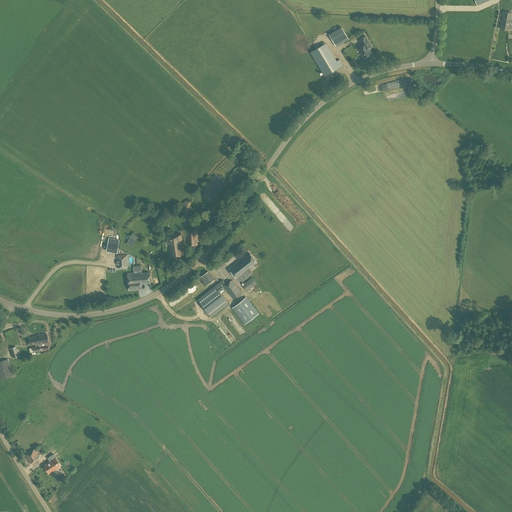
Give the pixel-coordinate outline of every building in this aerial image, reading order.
[(509,30),(511,13),(503,12),(500,28),(509,30)] [(329,34),(333,41),(338,38),(341,42),(346,39),(344,35),(345,34),(341,27),(329,34)] [(368,48),(371,46),(365,36),(359,40),(362,46),(364,45),(366,49),(368,48)] [(336,61),(326,43),(311,51),(326,76),(343,65),(339,59),(336,61)] [(371,54),(368,48),(366,49),(364,45),(362,46),(358,49),(361,53),(364,58),(371,54)] [(188,210),(191,202),(186,200),(185,203),(183,202),(181,207),(188,210)] [(197,245),(197,230),(186,230),(187,238),(187,242),(187,245),(189,245),(195,245),(197,245)] [(126,243),(132,246),(138,236),(132,233),(126,243)] [(182,244),(181,240),(182,240),(181,234),(166,236),(167,243),(168,243),(170,256),(183,255),(182,247),(181,247),(181,244),(182,244)] [(117,253),(118,244),(108,242),(106,251),(117,253)] [(256,262),(250,253),(242,259),(241,258),(228,268),(240,283),(253,273),(249,268),(251,267),(253,269),(255,268),(253,265),(256,262)] [(128,267),(128,255),(116,255),(117,261),(116,261),(116,264),(117,264),(117,267),(118,267),(118,269),(127,268),(127,267),(128,267)] [(137,277),(138,285),(142,285),(142,284),(150,283),(150,272),(140,273),(140,272),(142,272),(141,265),(137,266),(138,277),(137,277)] [(139,289),(138,285),(137,277),(138,277),(137,266),(133,266),(134,273),(128,273),(129,290),(139,289)] [(199,277),(205,285),(214,279),(208,270),(199,277)] [(247,291),(256,284),(252,278),(242,285),(247,291)] [(226,284),(223,280),(219,283),(219,282),(197,299),(211,317),(228,303),(221,294),(226,290),(233,299),(242,292),(232,280),(231,281),(230,280),(226,284)] [(246,298),(233,308),(245,323),(258,313),(246,298)] [(22,346),(18,334),(11,336),(5,338),(8,349),(10,349),(12,358),(18,356),(16,348),(22,346)] [(39,344),(48,342),(46,334),(37,335),(37,336),(34,337),(28,338),(30,345),(35,344),(36,346),(32,347),(33,350),(29,350),(29,353),(33,352),(40,351),(43,350),(43,351),(49,350),(48,347),(39,348),(39,346),(38,343),(39,343),(39,344)] [(0,379),(13,375),(8,358),(0,360),(0,379)] [(30,464),(39,458),(33,448),(24,454),(30,464)] [(61,466),(60,465),(55,457),(48,462),(48,463),(44,466),(48,473),(52,470),(53,470),(57,468),(60,473),(63,471),(65,474),(69,472),(67,468),(70,471),(73,469),(67,461),(64,463),(65,464),(61,466)]
